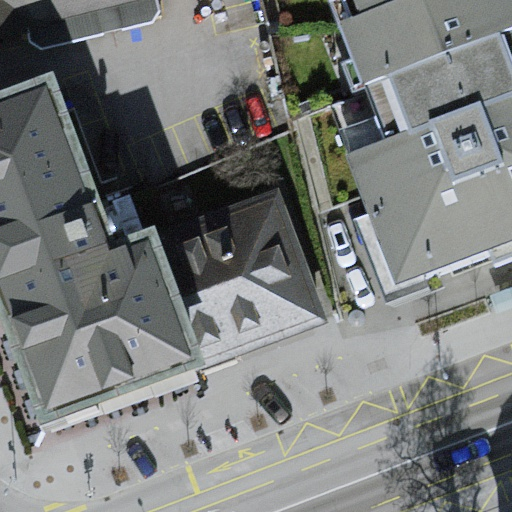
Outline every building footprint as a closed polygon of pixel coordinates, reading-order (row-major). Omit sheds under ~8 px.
[(0,0),(0,30),(125,0),(0,0)] [(327,0),(381,150),(356,159),(402,288),(511,249),(511,27),(502,0),(327,0)] [(45,74),(0,89),(0,343),(30,431),(203,370),(157,239),(107,256),(45,74)] [(354,182),(328,193),(347,238),(374,227),(354,182)] [(288,192),(157,239),(203,370),(334,323),(288,192)]
